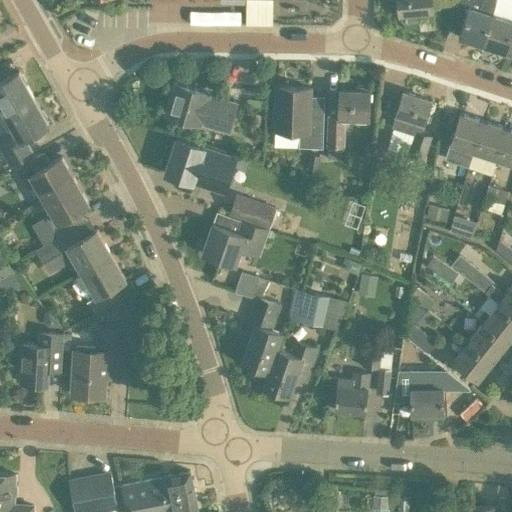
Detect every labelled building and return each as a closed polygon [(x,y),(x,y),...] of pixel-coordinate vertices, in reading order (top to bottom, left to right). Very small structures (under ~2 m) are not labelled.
[(397,0),(399,16),(433,13),(433,9),(436,9),(436,0),(454,0),(455,0),(458,1),(459,1),(459,0),(397,0)] [(460,29),(458,35),(482,43),(491,14),(496,1),(492,0),(459,0),(459,1),(458,1),(450,25),(460,29)] [(511,20),(491,14),(482,43),(506,51),(511,31),(511,20)] [(33,96),(18,71),(0,81),(0,105),(4,113),(33,96)] [(174,81),(164,113),(229,131),(238,101),(210,93),(210,92),(174,81)] [(275,129),(274,145),(298,146),(322,147),(324,104),(309,104),(310,87),(276,85),(275,129)] [(368,116),(369,89),(329,87),(326,146),(345,147),(346,115),(368,116)] [(430,99),(402,91),(396,114),(391,126),(414,133),(407,153),(409,154),(403,171),(418,175),(423,158),(424,159),(432,134),(421,130),(423,122),(430,99)] [(33,96),(4,113),(15,131),(0,139),(0,148),(10,166),(35,152),(25,136),(48,122),(33,96)] [(249,110),(244,128),(257,132),(262,114),(249,110)] [(483,119),(458,111),(450,138),(445,151),(470,159),(473,149),(483,119)] [(473,149),(470,159),(469,161),(492,168),(496,157),(506,127),(483,119),(473,149)] [(511,128),(506,127),(496,157),(511,162),(511,128)] [(233,156),(176,137),(164,173),(215,190),(221,192),(233,156)] [(27,187),(36,182),(44,196),(75,178),(62,156),(51,162),(44,150),(15,167),(27,187)] [(307,168),(318,170),(320,154),(309,152),(307,168)] [(75,178),(44,196),(52,211),(44,216),(55,236),(84,219),(78,208),(89,201),(75,178)] [(508,190),(487,184),(484,195),(504,202),(508,190)] [(284,194),(274,224),(303,233),(312,202),(284,194)] [(244,196),(237,215),(269,226),(276,207),(244,196)] [(426,215),(446,219),(449,207),(429,203),(426,215)] [(452,228),(474,234),(479,217),(457,211),(452,228)] [(49,272),(76,256),(83,269),(111,253),(96,228),(89,217),(35,248),(49,272)] [(202,251),(227,260),(234,262),(239,248),(259,255),(269,227),(241,218),(237,230),(212,221),(202,251)] [(511,247),(499,238),(496,247),(511,260),(511,247)] [(112,286),(125,278),(111,253),(83,269),(97,293),(86,299),(94,311),(119,297),(112,286)] [(458,270),(456,268),(433,253),(426,263),(451,281),(458,270)] [(0,285),(23,286),(4,254),(0,256),(0,285)] [(471,280),(486,291),(493,281),(494,280),(480,268),(479,269),(471,279),(471,280)] [(251,293),(257,275),(241,270),(235,290),(250,295),(251,293)] [(372,290),(375,273),(359,271),(356,287),(372,290)] [(255,295),(238,343),(247,346),(242,360),(244,361),(252,363),(250,370),(256,377),(262,376),(263,374),(264,375),(265,375),(262,384),(263,384),(277,346),(276,346),(281,331),(272,328),(281,302),(261,295),(269,279),(257,275),(251,293),(255,295)] [(493,281),(486,291),(489,294),(498,301),(498,302),(511,312),(511,283),(505,293),(495,285),(496,283),(493,281)] [(419,302),(425,307),(432,299),(417,286),(410,294),(419,302)] [(289,307),(287,316),(337,328),(348,299),(304,289),(293,287),(289,307)] [(483,309),(477,316),(483,320),(508,340),(511,334),(511,312),(498,302),(498,301),(489,294),(479,306),(483,309)] [(413,323),(426,308),(425,307),(419,302),(406,318),(413,323)] [(468,339),(493,358),(508,340),(483,320),(468,339)] [(413,323),(404,334),(428,352),(436,341),(413,323)] [(126,326),(96,324),(95,349),(74,348),(72,381),(72,391),(104,393),(105,376),(123,377),(126,326)] [(20,380),(47,382),(47,368),(61,369),(63,331),(38,329),(37,344),(22,343),(20,377),(20,380)] [(452,359),(477,379),(493,358),(468,339),(452,359)] [(292,352),(277,346),(263,384),(264,384),(264,390),(273,393),(277,389),(289,393),(297,368),(309,372),(317,347),(296,340),(292,352)] [(364,342),(361,365),(390,368),(393,345),(364,342)] [(411,361),(412,387),(410,387),(411,412),(413,412),(413,416),(425,416),(425,411),(442,411),(442,387),(471,386),(437,360),(411,361)] [(334,408),(365,411),(368,380),(369,371),(353,369),(352,378),(338,376),(334,408)] [(192,511),(198,511),(189,469),(161,475),(123,482),(128,511),(192,511)] [(0,511),(34,511),(35,502),(13,501),(14,473),(0,471),(0,511)] [(113,484),(110,471),(69,479),(75,511),(101,511),(118,509),(113,484)] [(399,495),(398,511),(406,511),(408,495),(399,495)] [(373,496),(372,507),(388,508),(389,497),(373,496)]
